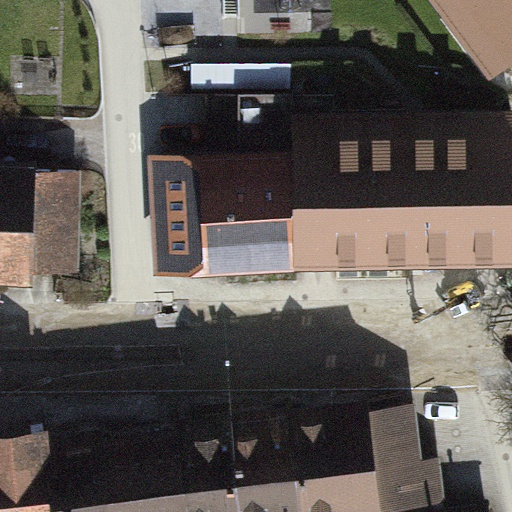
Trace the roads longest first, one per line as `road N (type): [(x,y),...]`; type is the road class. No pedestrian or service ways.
road 1 (residential): [(143,348),(502,334)]
road 2 (residential): [(143,348),(112,0)]
road 3 (residential): [(0,348),(143,348)]
